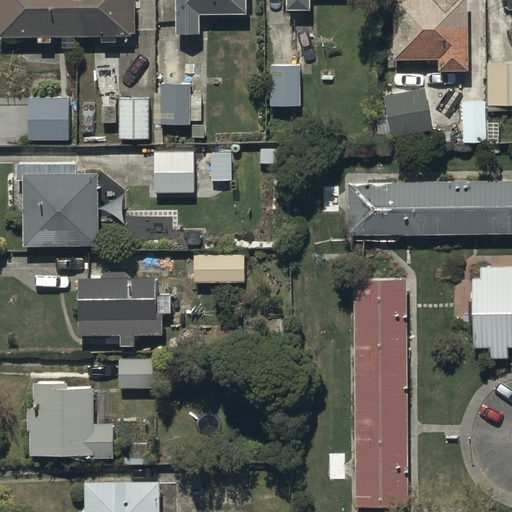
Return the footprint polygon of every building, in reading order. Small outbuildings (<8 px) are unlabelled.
[(136,0),(0,0),(0,35),(38,35),(38,40),(50,40),(50,35),(63,35),(63,46),(74,46),(74,35),(101,35),(101,41),(116,41),(116,35),(136,35),(136,0)] [(176,0),(177,34),(199,33),(198,12),(247,11),(246,0),(176,0)] [(288,0),(288,9),(311,9),(310,0),(288,0)] [(392,0),(393,58),(438,57),(438,70),(469,70),(468,0),(392,0)] [(511,63),(487,64),(487,100),(463,100),(463,139),(486,139),(486,111),(511,111),(511,63)] [(269,64),(269,104),(298,104),(298,64),(269,64)] [(190,79),(162,79),(161,123),(190,123),(190,120),(201,120),(201,93),(190,93),(190,79)] [(422,86),(382,96),(392,136),(432,126),(422,86)] [(68,96),(28,96),(28,140),(68,140),(68,96)] [(149,97),(119,97),(119,137),(149,137),(149,97)] [(230,180),(231,152),(211,152),(211,160),(195,160),(195,151),(154,151),(154,192),(194,192),(195,180),(230,180)] [(99,173),(25,173),(26,244),(100,244),(99,173)] [(511,180),(349,182),(350,235),(511,232),(511,180)] [(244,253),(194,254),(194,282),(244,281),(244,253)] [(511,262),(481,263),(481,273),(473,273),(474,341),(491,341),(491,353),(508,352),(508,340),(511,339),(511,262)] [(159,277),(79,276),(78,334),(121,335),(120,345),(134,345),(135,333),(163,334),(163,313),(170,314),(171,293),(158,292),(159,277)] [(356,279),(354,505),(402,505),(404,280),(356,279)] [(159,387),(159,359),(120,358),(120,386),(159,387)] [(111,454),(111,421),(94,421),(94,387),(68,387),(68,383),(35,383),(35,404),(28,404),(28,429),(32,429),(32,454),(111,454)] [(158,511),(158,480),(84,480),(84,509),(78,509),(78,511),(158,511)]
